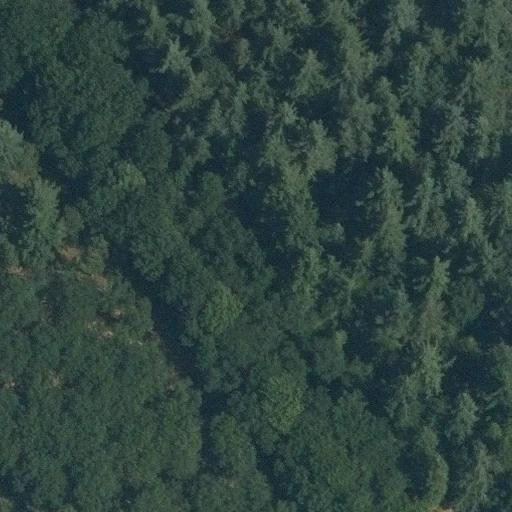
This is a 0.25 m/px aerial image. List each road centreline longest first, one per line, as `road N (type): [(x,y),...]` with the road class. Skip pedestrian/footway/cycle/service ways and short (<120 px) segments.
road 1 (track): [(360,511),(0,0)]
road 2 (track): [(511,308),(321,0)]
